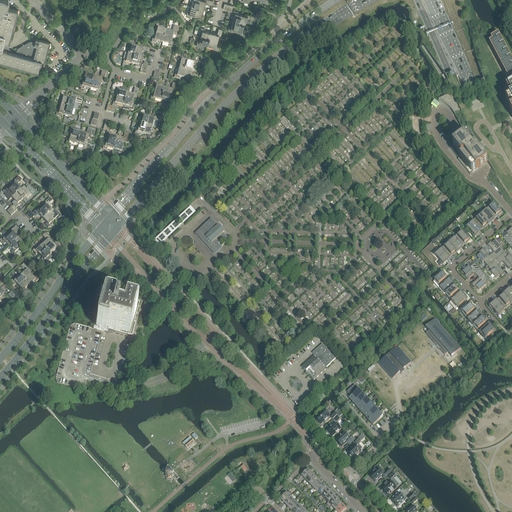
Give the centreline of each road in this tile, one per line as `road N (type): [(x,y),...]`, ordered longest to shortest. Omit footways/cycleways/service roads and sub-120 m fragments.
road 1 (secondary): [(118,227),(250,79),(364,0)]
road 2 (secondary): [(336,0),(239,72),(109,218)]
road 3 (tertiary): [(277,401),(118,227)]
road 4 (tertiary): [(110,237),(207,341),(277,401)]
road 5 (primary): [(417,0),(511,182)]
road 6 (primary): [(511,161),(433,0)]
road 7 (secondary): [(0,377),(110,237)]
road 8 (residential): [(511,214),(442,147),(436,109),(449,113),(462,137)]
road 9 (secondary): [(100,227),(0,357)]
road 10 (tertiary): [(6,125),(100,227)]
road 11 (tertiary): [(109,218),(16,116)]
road 12 (residential): [(511,214),(450,268),(479,302)]
